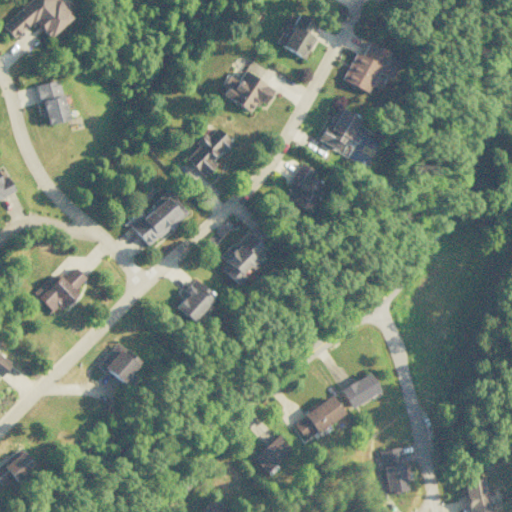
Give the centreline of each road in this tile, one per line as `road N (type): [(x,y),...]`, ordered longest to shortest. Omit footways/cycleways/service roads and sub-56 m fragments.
road 1 (residential): [(0,426),(160,263),(244,191),(357,0)]
road 2 (residential): [(164,511),(248,402),(404,275),(511,99)]
road 3 (residential): [(141,283),(46,189),(0,74)]
road 4 (residential): [(375,306),(403,369),(430,511)]
